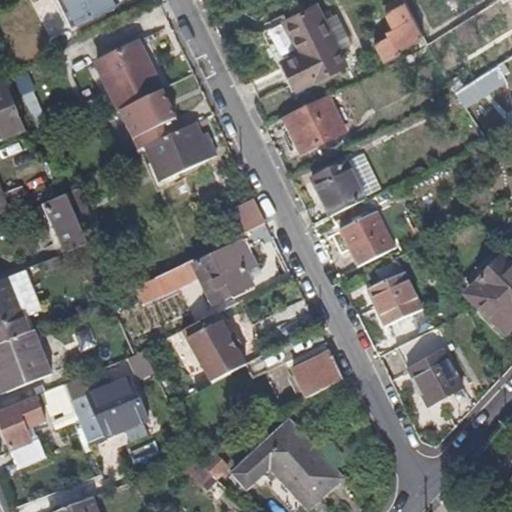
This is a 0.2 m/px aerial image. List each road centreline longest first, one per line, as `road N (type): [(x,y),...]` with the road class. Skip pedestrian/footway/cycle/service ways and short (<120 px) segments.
road 1 (residential): [(175,0),(421,490)]
road 2 (unclassified): [(421,490),(511,386)]
